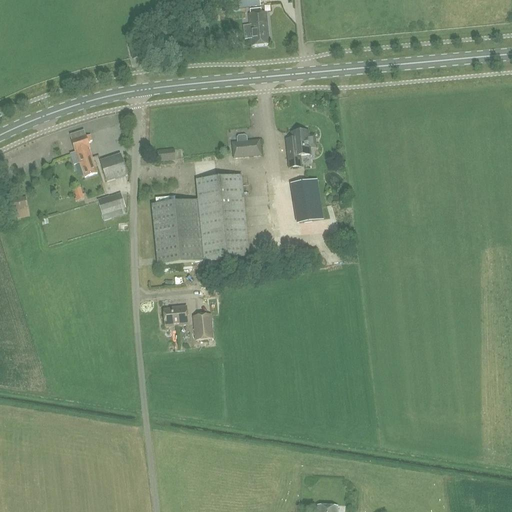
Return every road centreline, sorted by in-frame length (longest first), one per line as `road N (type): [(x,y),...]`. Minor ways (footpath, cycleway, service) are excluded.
road 1 (unclassified): [(165,511),(140,300),(139,91)]
road 2 (secondary): [(139,91),(511,51)]
road 3 (secondary): [(0,137),(91,100),(139,91)]
